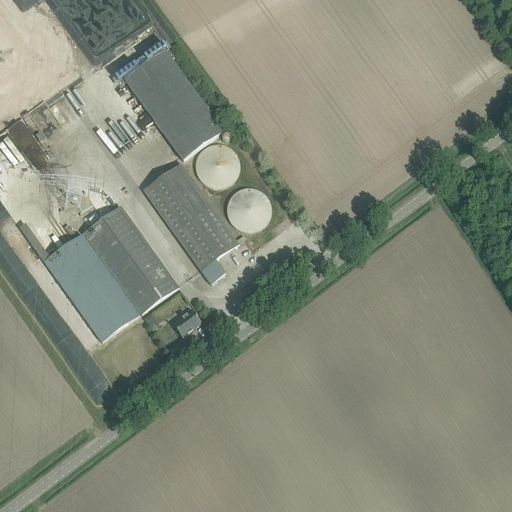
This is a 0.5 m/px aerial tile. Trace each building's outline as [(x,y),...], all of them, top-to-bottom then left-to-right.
[(12,0),(20,13),(42,0),(43,0),(57,12),(52,2),(54,0),(12,0)] [(140,71),(125,82),(179,156),(184,163),(223,134),(219,128),(165,53),(149,64),(145,58),(135,65),(140,71)] [(72,105),(68,107),(59,94),(54,97),(68,118),(80,110),(71,96),(67,98),(72,105)] [(225,148),(218,147),(214,147),(209,149),(205,151),(201,155),(199,158),(197,162),(196,166),(197,174),(199,180),(203,184),(208,189),(215,191),(221,191),(228,189),(233,185),(237,180),(240,175),(241,168),(240,161),(235,153),(231,150),(225,148)] [(182,166),(144,193),(212,287),(226,277),(217,264),(240,247),(182,166)] [(252,191),(250,190),(245,191),(240,192),(238,194),(236,195),(233,198),(230,202),(229,204),(228,209),(227,214),(228,219),(229,221),(230,223),(233,227),(236,231),(240,233),(242,234),(247,235),(250,235),(252,235),(257,234),(261,232),(263,231),(267,227),(268,225),(270,221),(272,216),(272,212),(272,209),(271,207),(269,202),(267,198),(265,197),(261,194),(257,192),(254,191),(252,191)] [(83,210),(91,222),(108,212),(100,200),(83,210)] [(104,221),(84,236),(142,317),(179,290),(121,209),(104,221)] [(141,318),(83,236),(45,264),(103,345),(141,318)] [(181,322),(174,326),(184,341),(194,334),(193,332),(196,330),(203,326),(192,311),(179,320),(181,322)] [(151,315),(144,321),(154,332),(161,326),(151,315)]
